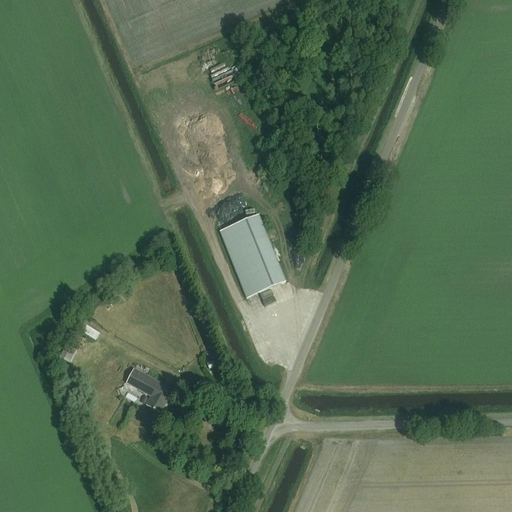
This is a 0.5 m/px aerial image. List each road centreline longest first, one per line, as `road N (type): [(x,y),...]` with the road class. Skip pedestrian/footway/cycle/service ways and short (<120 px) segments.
road 1 (unclassified): [(274,420),(448,0)]
road 2 (unclassified): [(511,422),(294,427),(274,420)]
